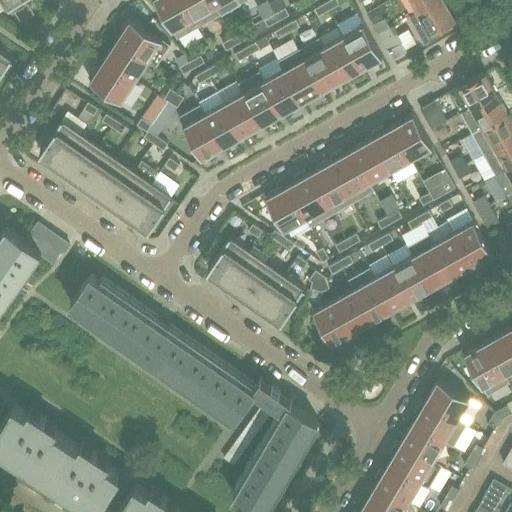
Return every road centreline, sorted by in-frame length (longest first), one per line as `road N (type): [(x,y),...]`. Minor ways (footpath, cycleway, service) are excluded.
road 1 (residential): [(159,277),(221,189),(511,21)]
road 2 (residential): [(375,424),(159,277)]
road 3 (residential): [(375,424),(437,327),(511,287)]
road 4 (residential): [(159,277),(0,164)]
road 5 (residential): [(0,138),(89,0)]
